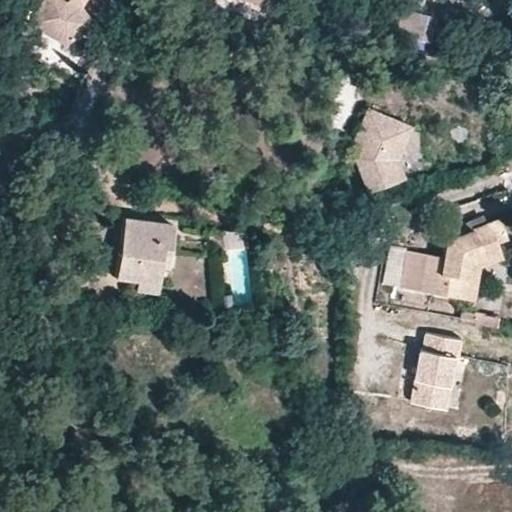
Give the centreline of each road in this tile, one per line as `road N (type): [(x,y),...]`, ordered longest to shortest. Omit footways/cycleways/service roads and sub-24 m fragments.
road 1 (unknown): [(511,48),(282,43),(84,117),(7,116)]
road 2 (unknown): [(511,439),(395,439),(366,464)]
